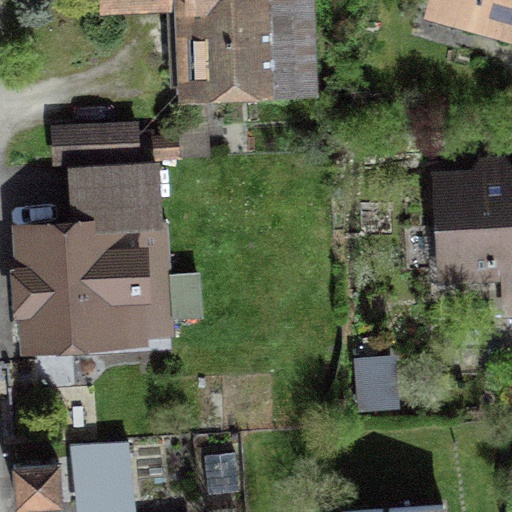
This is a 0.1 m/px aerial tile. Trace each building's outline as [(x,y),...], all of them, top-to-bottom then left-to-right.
[(322,0),(107,0),(108,22),(181,20),(184,103),(326,98),(322,0)] [(511,0),(441,0),(435,25),(511,44),(511,0)] [(181,123),(56,130),(58,161),(182,154),(181,123)] [(74,230),(19,232),(25,357),(173,350),(164,166),(72,170),(74,230)] [(511,175),(437,182),(446,292),(511,285),(511,175)] [(398,367),(360,369),(363,422),(401,420),(398,367)] [(20,473),(21,511),(61,511),(65,511),(64,472),(20,473)]
